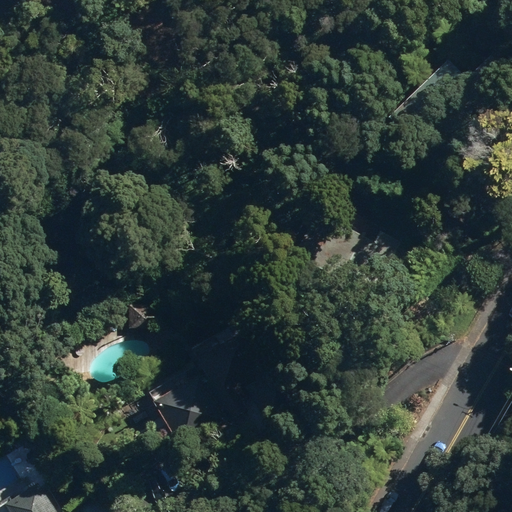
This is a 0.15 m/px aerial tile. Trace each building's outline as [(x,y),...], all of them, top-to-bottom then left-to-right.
[(446,67),(389,120),(418,151),(450,121),(464,136),(511,89),(511,73),(494,56),(463,85),(446,67)] [(287,258),(364,299),(374,280),(381,285),(392,265),(389,263),(399,245),(376,233),(369,246),(310,215),(287,258)] [(135,300),(53,358),(86,405),(169,347),(135,300)] [(290,417),(240,336),(192,366),(200,379),(151,409),(179,455),(245,415),(239,406),(247,401),(267,431),(290,417)] [(51,511),(35,489),(1,510),(2,511),(51,511)]
